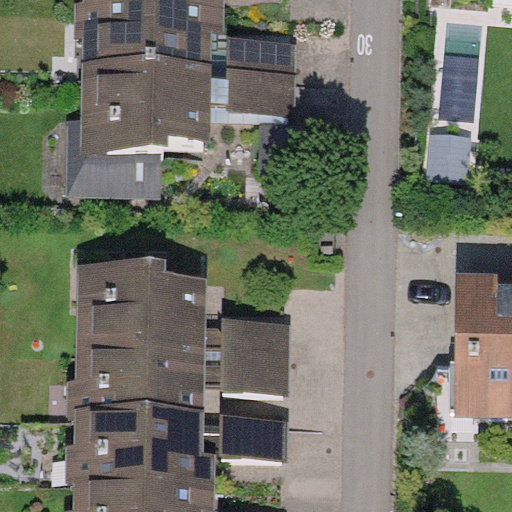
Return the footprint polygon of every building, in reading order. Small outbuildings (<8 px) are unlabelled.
[(228,0),(88,0),(89,20),(228,22),(228,0)] [(228,22),(89,20),(88,95),(227,97),(228,22)] [(227,97),(88,95),(87,170),(226,172),(227,97)] [(221,280),(81,276),(79,347),(219,351),(221,280)] [(511,290),(469,290),(465,428),(511,429),(511,290)] [(219,351),(79,347),(77,418),(217,422),(219,351)] [(217,422),(77,418),(75,490),(215,494),(217,422)] [(214,511),(215,494),(75,490),(74,511),(214,511)]
